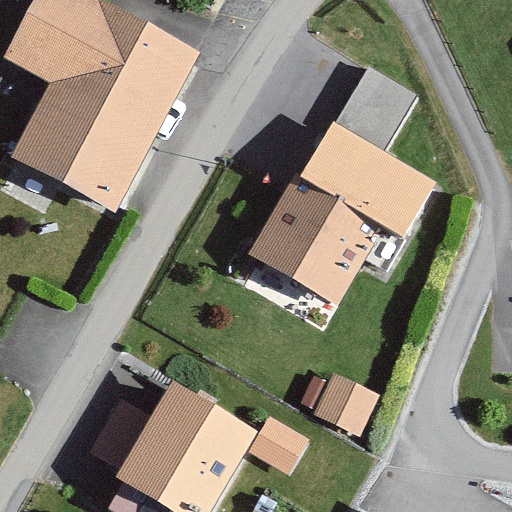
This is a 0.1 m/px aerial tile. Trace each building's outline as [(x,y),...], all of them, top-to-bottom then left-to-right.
[(188,59),(77,0),(23,0),(0,42),(0,70),(37,90),(0,157),(0,164),(101,219),(188,59)] [(380,92),(335,67),(303,125),(348,150),(380,92)] [(426,207),(305,139),(236,263),(327,314),(358,260),(387,276),(426,207)] [(140,416),(115,402),(84,456),(108,470),(100,485),(146,511),(198,511),(243,437),(157,387),(140,416)] [(300,440),(261,422),(244,459),(283,477),(300,440)]
